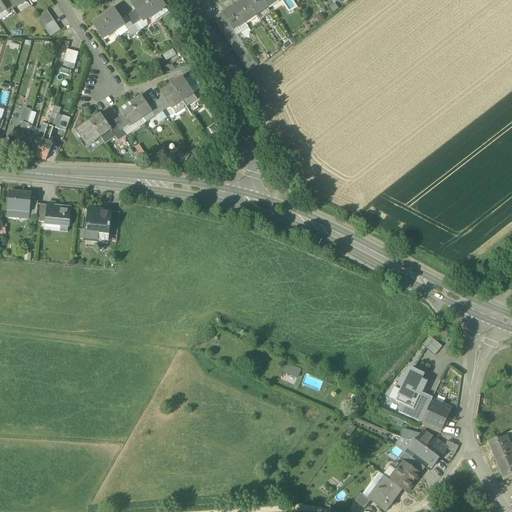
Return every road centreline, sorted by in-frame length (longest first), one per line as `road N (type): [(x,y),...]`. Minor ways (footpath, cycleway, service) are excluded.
road 1 (tertiary): [(238,196),(272,205),(489,317)]
road 2 (tertiary): [(0,171),(238,196)]
road 3 (residential): [(238,196),(243,137),(190,13)]
road 4 (residential): [(466,443),(489,317)]
